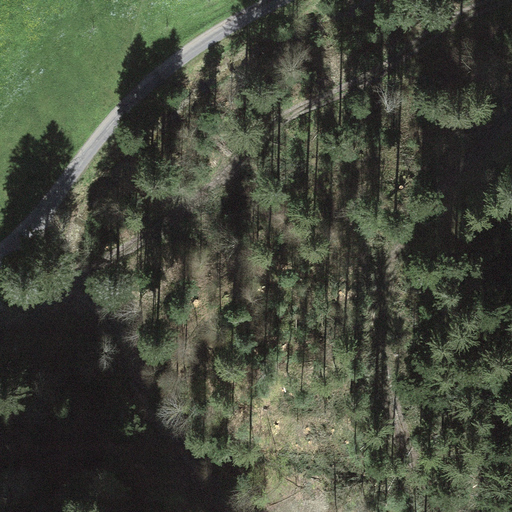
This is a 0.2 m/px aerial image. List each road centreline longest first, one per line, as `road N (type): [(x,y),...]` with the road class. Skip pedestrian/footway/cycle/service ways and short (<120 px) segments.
road 1 (track): [(499,0),(426,34),(364,80),(278,119),(198,200),(38,304),(0,318)]
road 2 (track): [(445,511),(402,435),(391,397),(381,332),(386,282),(403,229),(431,188),(511,114)]
road 3 (track): [(0,254),(123,108),(235,17),(272,0)]
